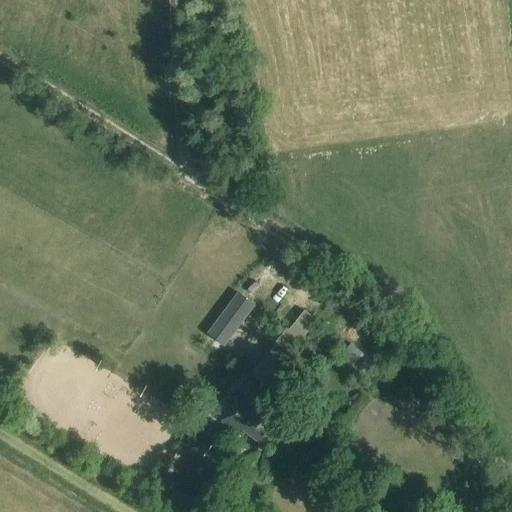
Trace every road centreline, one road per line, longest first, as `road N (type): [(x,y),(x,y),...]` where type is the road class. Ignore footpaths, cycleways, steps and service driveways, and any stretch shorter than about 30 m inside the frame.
road 1 (track): [(511,478),(412,314),(186,175)]
road 2 (track): [(501,511),(418,366),(286,258),(267,231)]
road 3 (track): [(186,175),(0,60)]
road 4 (track): [(0,411),(162,511)]
